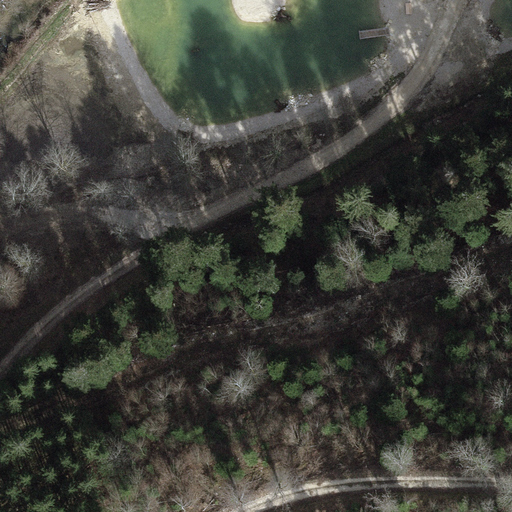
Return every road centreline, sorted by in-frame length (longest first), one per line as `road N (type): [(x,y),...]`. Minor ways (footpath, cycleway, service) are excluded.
road 1 (track): [(463,0),(408,114),(186,220),(57,318),(0,376)]
road 2 (track): [(257,511),(317,487),(397,480),(511,485)]
